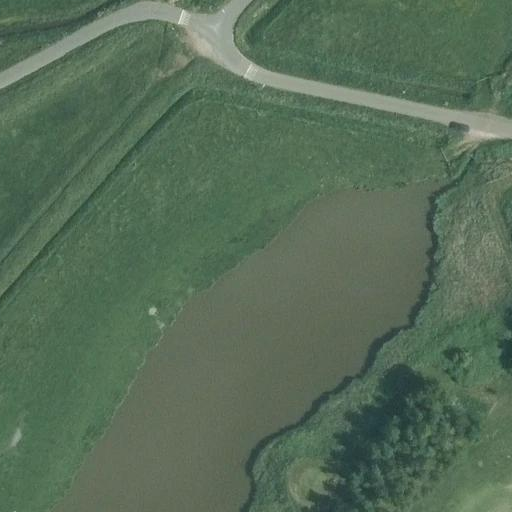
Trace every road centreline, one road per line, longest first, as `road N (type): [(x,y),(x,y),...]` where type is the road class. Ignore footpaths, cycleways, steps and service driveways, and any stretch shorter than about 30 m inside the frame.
road 1 (unknown): [(0,239),(214,30),(203,0)]
road 2 (unclassified): [(511,131),(257,76),(230,59),(214,30)]
road 3 (unclassified): [(0,82),(134,13),(214,30)]
